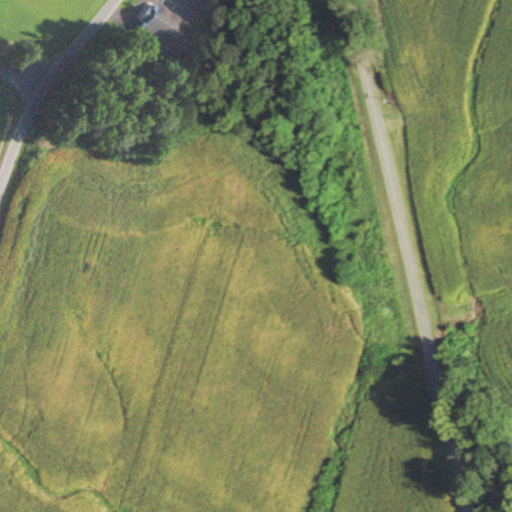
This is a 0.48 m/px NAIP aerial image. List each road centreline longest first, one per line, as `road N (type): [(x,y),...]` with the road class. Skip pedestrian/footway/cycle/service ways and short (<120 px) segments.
road 1 (secondary): [(471,511),(351,0)]
road 2 (tertiary): [(0,201),(48,86),(117,0)]
